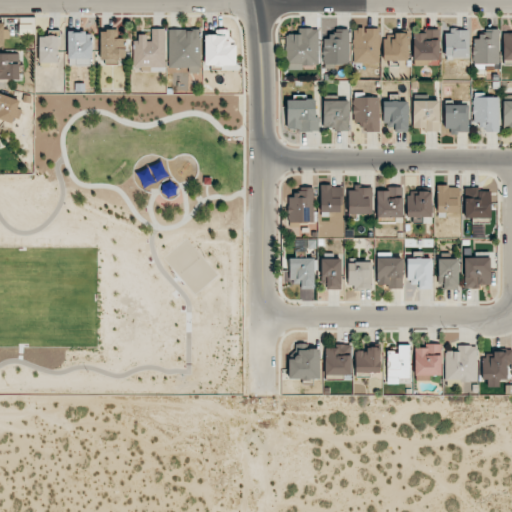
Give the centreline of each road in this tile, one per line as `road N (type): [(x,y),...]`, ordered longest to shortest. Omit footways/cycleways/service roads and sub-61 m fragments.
road 1 (residential): [(264,315),(511,315),(510,160)]
road 2 (tertiary): [(253,0),(265,161),(264,396)]
road 3 (residential): [(511,159),(265,161)]
road 4 (residential): [(0,3),(191,0)]
